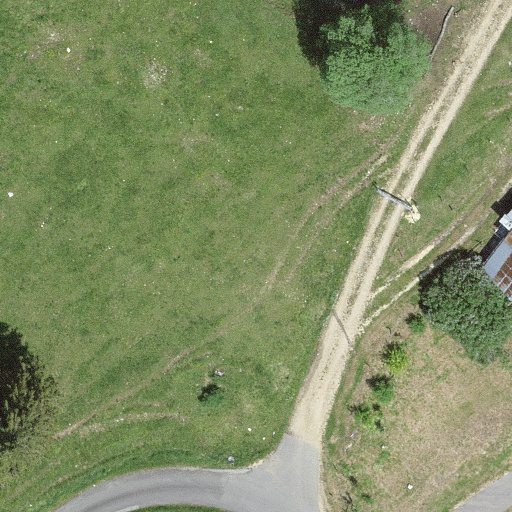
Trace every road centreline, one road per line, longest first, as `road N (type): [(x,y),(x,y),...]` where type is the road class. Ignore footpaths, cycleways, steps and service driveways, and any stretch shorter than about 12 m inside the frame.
road 1 (track): [(270,503),(399,195),(507,0)]
road 2 (unclassified): [(286,511),(236,486),(147,486),(81,511)]
